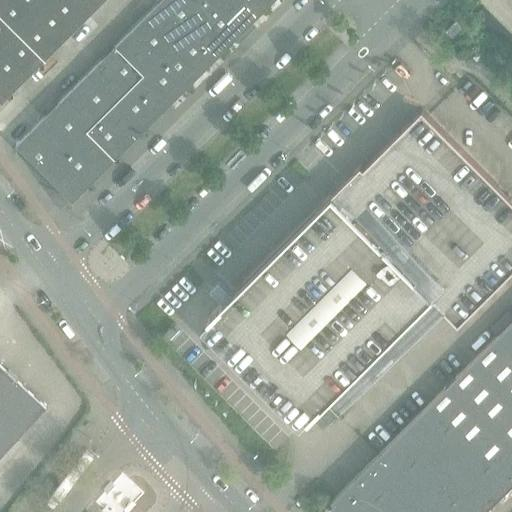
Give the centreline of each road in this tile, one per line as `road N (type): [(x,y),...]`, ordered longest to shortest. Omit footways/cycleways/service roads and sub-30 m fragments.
road 1 (residential): [(92,334),(395,24)]
road 2 (residential): [(326,0),(48,273)]
road 3 (unclassified): [(147,406),(59,511)]
